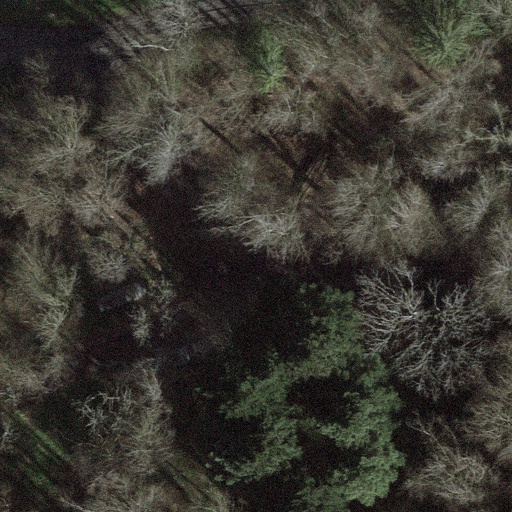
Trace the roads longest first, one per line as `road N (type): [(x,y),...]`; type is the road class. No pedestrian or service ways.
road 1 (track): [(0,33),(96,49),(167,144),(310,233),(511,300)]
road 2 (track): [(0,147),(96,49),(358,0)]
